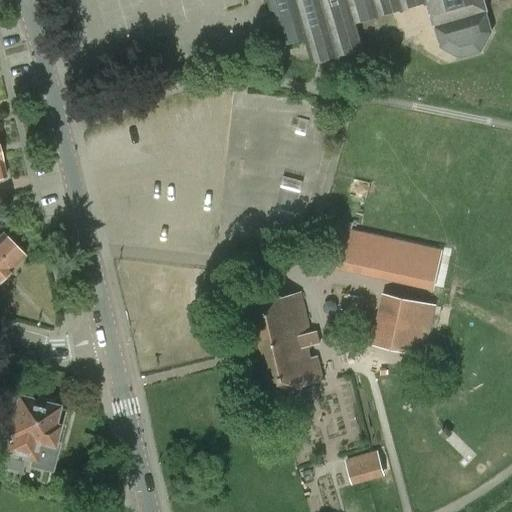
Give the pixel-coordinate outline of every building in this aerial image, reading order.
[(282,46),(319,35),(333,47),(354,41),(349,24),(427,2),(434,27),(435,26),(442,48),(460,58),(481,52),(491,33),(484,12),(486,11),(482,0),(268,0),(273,17),(279,15),(283,27),(277,29),(282,46)] [(372,255),(368,273),(383,276),(384,272),(398,275),(397,279),(412,283),(414,276),(417,260),(420,261),(429,263),(432,263),(434,255),(427,253),(421,252),(373,241),(332,232),(331,232),(330,235),(327,248),(328,248),(328,247),(331,247),(342,250),(342,251),(342,252),(343,248),(352,250),(372,255)] [(0,273),(4,277),(25,257),(3,234),(0,236),(0,273)] [(300,387),(323,381),(316,357),(302,360),(300,349),(319,344),(316,331),(310,333),(300,292),(281,297),(281,296),(248,304),(248,305),(241,307),(262,396),(269,394),(269,395),(300,387)] [(424,357),(436,306),(382,294),(371,345),(424,357)] [(55,444),(61,425),(56,423),(60,406),(22,395),(10,437),(7,436),(2,453),(5,454),(2,466),(20,471),(23,459),(32,462),(31,466),(51,471),(58,445),(55,444)] [(359,469),(362,478),(383,472),(377,453),(346,462),(349,472),(359,469)]
